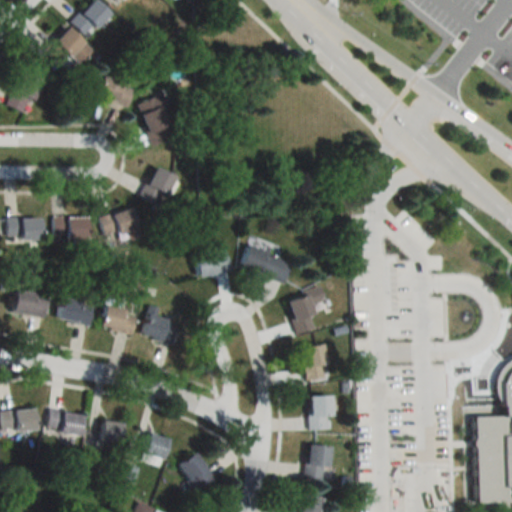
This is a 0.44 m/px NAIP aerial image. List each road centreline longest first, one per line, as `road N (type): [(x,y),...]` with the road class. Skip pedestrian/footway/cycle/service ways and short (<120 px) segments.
road 1 (residential): [(241,441),(265,412),(266,397),(241,312),(221,312),(214,324),(229,381),(226,424)]
road 2 (tertiary): [(511,161),(293,0)]
road 3 (residential): [(241,441),(178,398),(0,360)]
road 4 (residential): [(0,172),(93,169),(106,155),(97,141),(0,142)]
road 5 (tertiary): [(309,28),(415,143)]
road 6 (tertiary): [(415,143),(511,225)]
